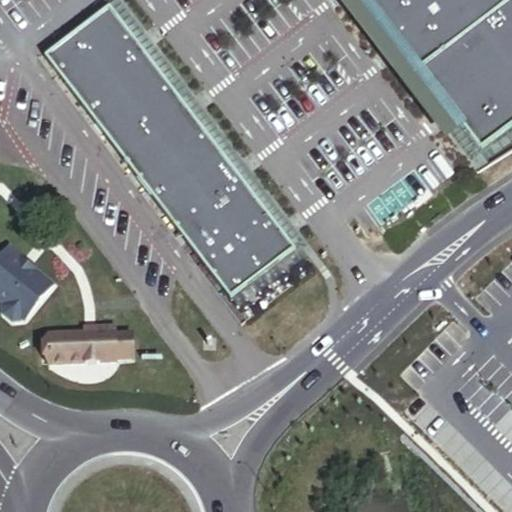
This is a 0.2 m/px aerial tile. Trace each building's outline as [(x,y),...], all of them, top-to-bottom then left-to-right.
[(368,0),(335,0),(384,63),(432,127),(452,152),(463,143),(473,136),(368,0)] [(511,0),(368,0),(473,136),(489,158),(511,140),(511,0)] [(44,57),(231,303),(295,252),(110,7),(44,57)] [(27,257),(13,247),(0,264),(0,303),(7,309),(5,312),(6,317),(16,325),(21,324),(24,322),(27,324),(58,284),(38,269),(31,264),(25,259),(27,257)] [(27,257),(25,259),(31,264),(38,269),(40,266),(33,262),(27,257)] [(92,336),(86,336),(47,337),(48,370),(120,368),(120,364),(119,337),(118,328),(100,328),(96,328),(96,335),(92,336)] [(119,337),(120,364),(138,363),(138,336),(119,337)]
